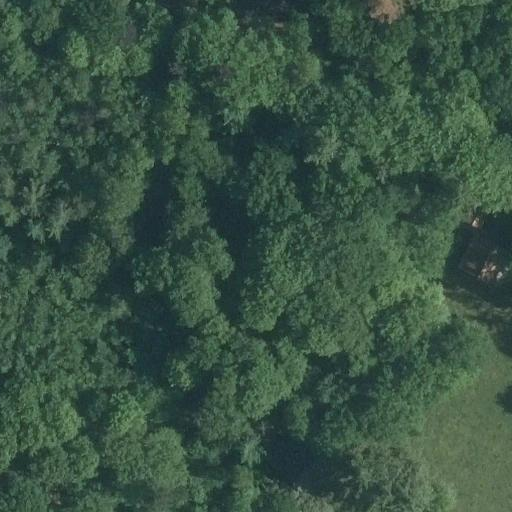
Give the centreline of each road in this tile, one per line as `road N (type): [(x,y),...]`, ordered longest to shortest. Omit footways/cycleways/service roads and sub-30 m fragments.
road 1 (track): [(0,37),(199,65),(511,185)]
road 2 (track): [(0,400),(158,375),(294,328),(338,291),(360,257),(376,188),(375,136)]
